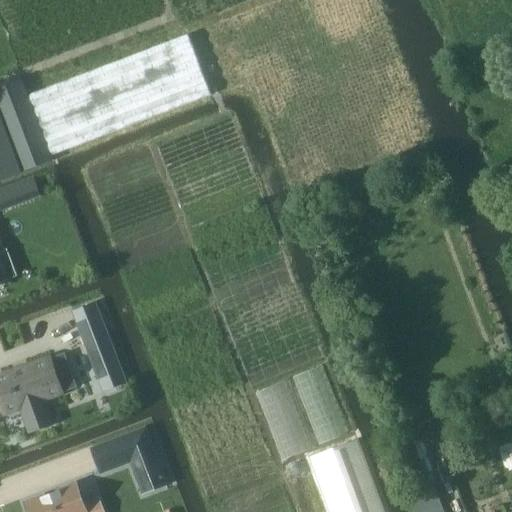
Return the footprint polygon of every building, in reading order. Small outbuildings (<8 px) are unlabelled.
[(0,180),(54,160),(52,156),(212,95),(189,34),(29,95),(23,79),(0,88),(0,180)] [(95,302),(73,311),(100,380),(123,371),(95,302)] [(49,361),(0,378),(0,391),(8,413),(24,407),(41,400),(77,387),(71,370),(54,376),(49,361)] [(146,429),(93,449),(102,471),(132,460),(139,479),(162,470),(146,429)] [(385,511),(359,439),(310,457),(330,511),(385,511)] [(77,483),(24,503),(27,511),(105,511),(99,497),(85,503),(77,483)]
